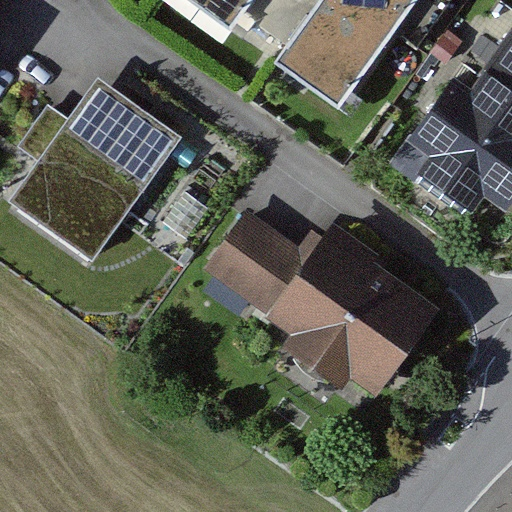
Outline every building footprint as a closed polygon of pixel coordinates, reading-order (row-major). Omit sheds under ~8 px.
[(191,0),(232,29),(253,0),(191,0)] [(319,0),(253,0),(241,17),(285,48),(319,0)] [(415,0),(319,0),(285,48),(274,63),(338,108),(415,0)] [(480,215),(494,198),(511,211),(511,47),(479,91),(461,78),(415,138),(440,157),(427,175),(480,215)] [(69,119),(49,105),(19,147),(39,161),(7,206),(93,266),(183,139),(97,79),(69,119)] [(307,260),(244,214),(205,268),(269,313),(307,260)] [(438,310),(328,231),(307,260),(269,313),(262,323),(372,402),(438,310)]
